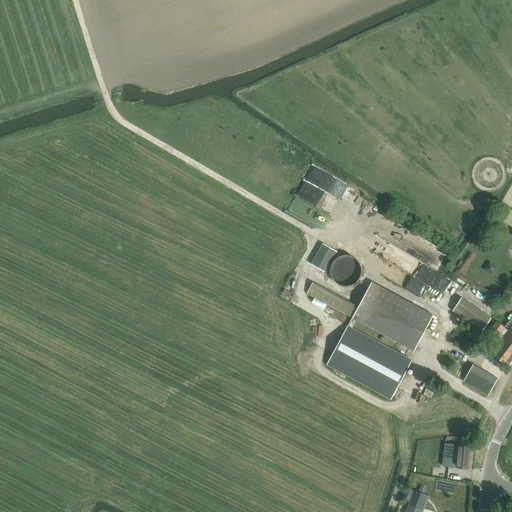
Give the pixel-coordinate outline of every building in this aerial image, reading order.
[(331,248),(317,273),(324,277),(338,252),(331,248)] [(490,262),(485,270),(492,274),(497,267),(490,262)] [(348,326),(333,354),(326,366),(391,400),(412,361),(352,329),(357,320),(414,351),(433,315),(372,282),(359,307),(313,283),(307,293),(353,317),(348,326)] [(461,298),(452,312),(482,332),(491,318),(461,298)] [(506,328),(497,321),(486,335),(495,342),(506,328)] [(511,326),(492,353),(507,365),(511,359),(511,326)] [(488,395),(498,379),(473,365),(464,381),(488,395)] [(446,443),(443,466),(468,469),(470,447),(446,443)] [(414,490),(408,506),(423,511),(429,496),(414,490)]
